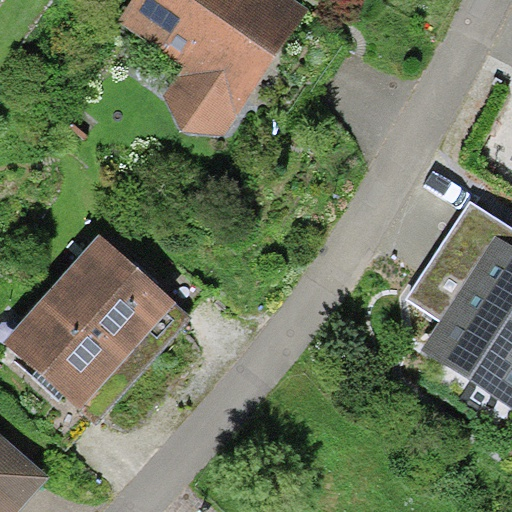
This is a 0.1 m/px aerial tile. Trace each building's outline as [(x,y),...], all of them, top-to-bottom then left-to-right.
[(300,15),(278,0),(135,0),(118,24),(182,69),(158,105),(211,142),(300,15)] [(511,143),(501,163),(511,168),(511,143)] [(439,328),(419,362),(511,418),(511,238),(467,211),(407,308),(439,328)] [(95,245),(49,296),(132,372),(179,321),(95,245)] [(84,425),(132,372),(49,296),(1,348),(84,425)] [(0,511),(13,511),(40,483),(0,447),(0,511)]
